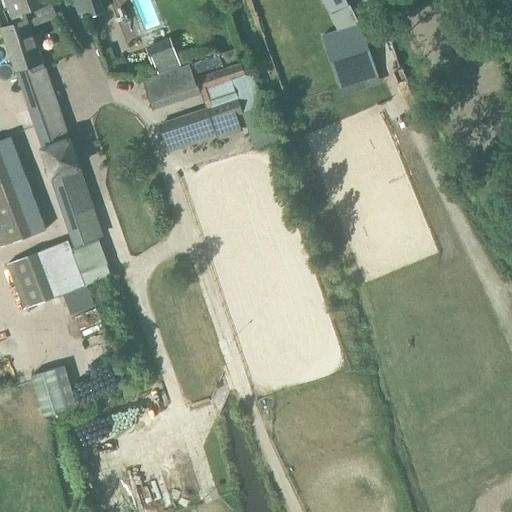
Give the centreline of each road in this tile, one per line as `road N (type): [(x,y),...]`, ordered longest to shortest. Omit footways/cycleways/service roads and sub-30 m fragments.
road 1 (track): [(511,283),(490,292),(359,0)]
road 2 (track): [(295,511),(234,369),(193,437),(119,452),(110,470)]
